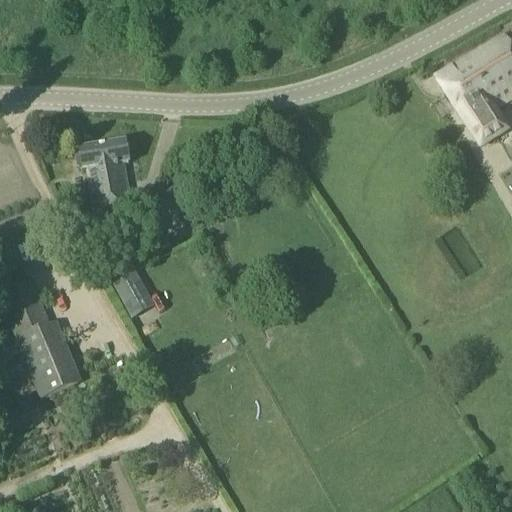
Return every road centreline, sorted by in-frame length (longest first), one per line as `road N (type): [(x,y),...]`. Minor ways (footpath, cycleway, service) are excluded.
road 1 (tertiary): [(511,1),(379,71),(296,99),(193,107),(0,102)]
road 2 (track): [(221,511),(29,156),(12,101)]
